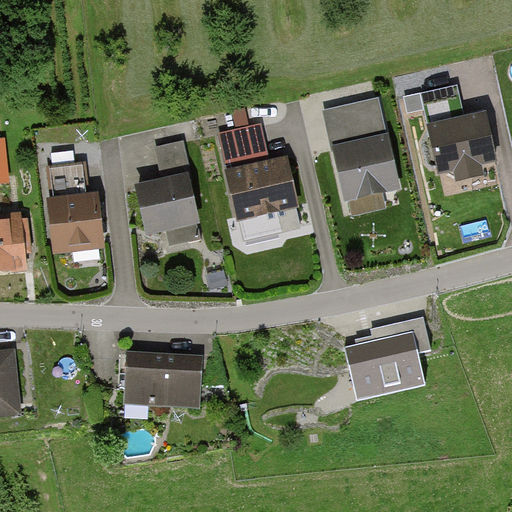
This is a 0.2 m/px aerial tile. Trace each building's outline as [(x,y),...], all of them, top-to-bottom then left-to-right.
[(458,85),(421,93),(438,169),(454,165),(457,177),(480,172),(478,161),(493,158),(483,112),(465,116),(458,85)] [(380,100),(323,113),(344,204),(402,191),(380,100)] [(303,204),(293,156),(268,161),(262,130),(221,139),(240,228),(265,223),(262,213),(303,204)] [(9,145),(0,145),(0,176),(11,176),(9,145)] [(171,189),(138,195),(147,237),(206,225),(191,151),(164,157),(171,189)] [(94,169),(50,172),(57,254),(109,250),(105,203),(97,204),(94,169)] [(34,226),(0,228),(0,276),(38,273),(34,226)] [(413,336),(345,351),(357,405),(427,390),(413,336)] [(215,360),(137,356),(134,403),(213,407),(215,360)] [(23,357),(0,359),(0,419),(29,416),(23,357)]
